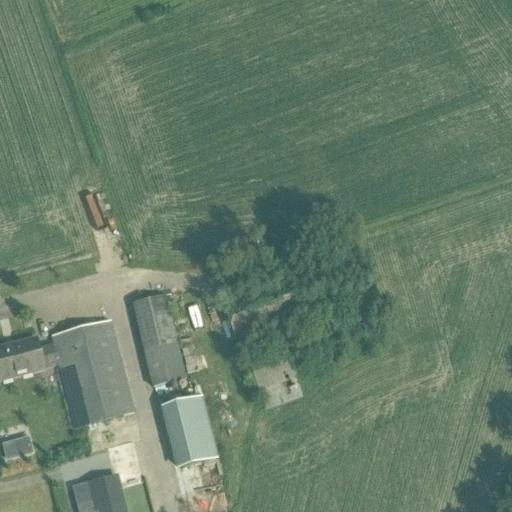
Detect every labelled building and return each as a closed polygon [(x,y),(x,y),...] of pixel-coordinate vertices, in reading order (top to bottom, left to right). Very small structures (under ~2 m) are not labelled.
[(289,280),(222,304),(237,342),(302,318),(289,280)] [(164,296),(134,303),(154,387),(184,380),(164,296)] [(38,340),(0,350),(0,383),(60,367),(77,431),(135,416),(111,324),(53,340),(56,352),(42,356),(38,340)] [(330,326),(312,332),(317,342),(334,336),(330,326)] [(287,353),(250,366),(266,412),(303,399),(287,353)] [(60,393),(45,397),(49,413),(64,409),(60,393)] [(203,398),(164,408),(178,468),(217,458),(203,398)] [(32,454),(28,441),(4,447),(7,461),(32,454)] [(125,511),(117,479),(71,492),(74,504),(92,499),(95,511),(125,511)]
